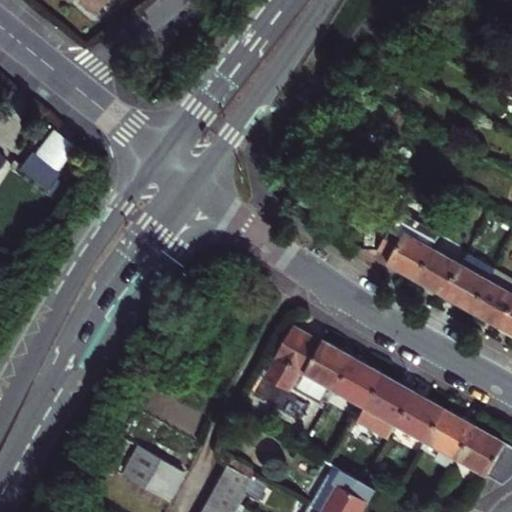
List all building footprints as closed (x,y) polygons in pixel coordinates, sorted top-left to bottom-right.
[(108,0),(86,0),(99,11),(108,0)] [(80,152),(65,139),(45,161),(61,174),(80,152)] [(0,173),(10,159),(0,150),(0,173)] [(300,185),(288,201),(305,214),(318,200),(300,185)] [(417,285),(435,253),(394,231),(379,259),(391,266),(390,271),(399,276),(417,285)] [(435,253),(417,285),(430,292),(446,301),(464,268),(435,253)] [(498,273),(469,258),(464,268),(493,283),(498,273)] [(462,309),(475,316),(493,283),(464,268),(446,301),(462,309)] [(511,280),(498,273),(493,283),(511,293),(511,280)] [(511,293),(493,283),(475,316),(488,323),(503,331),(511,315),(511,293)] [(511,315),(503,331),(511,335),(511,315)] [(334,343),(322,336),(319,342),(293,328),(268,373),(293,387),(304,368),(336,385),(353,353),(334,343)] [(366,401),(383,369),(365,359),(353,353),(336,385),(366,401)] [(383,369),(366,401),(358,415),(390,432),(398,418),(415,387),(402,379),(383,369)] [(415,387),(398,418),(428,434),(445,403),(432,396),(415,387)] [(445,403),(428,434),(442,443),(437,453),(451,461),(457,451),(475,419),(457,409),(445,403)] [(475,419),(457,451),(486,466),(503,475),(511,469),(511,439),(495,430),(475,419)] [(173,498),(190,468),(145,443),(128,473),(173,498)] [(255,474),(228,460),(221,472),(248,486),(255,474)] [(341,479),(325,508),(332,511),(362,511),(365,507),(371,496),(363,491),(370,476),(349,465),(341,479)] [(248,486),(221,472),(214,484),(241,499),(248,486)] [(315,503),(325,508),(341,479),(332,473),(315,503)] [(214,484),(208,496),(235,511),(241,500),(241,499),(214,484)] [(208,496),(201,509),(207,511),(234,511),(235,511),(208,496)]
